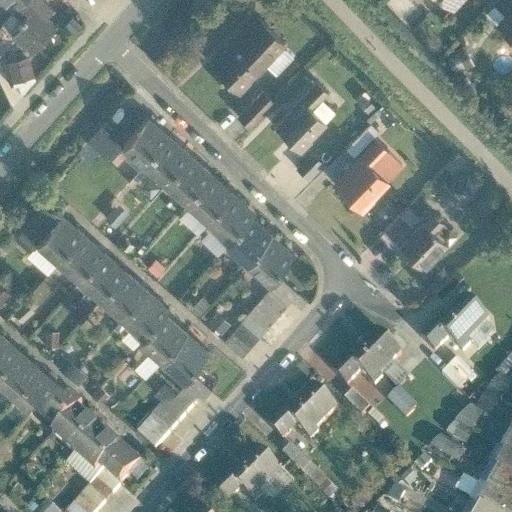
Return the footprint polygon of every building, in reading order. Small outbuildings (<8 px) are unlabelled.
[(0,0),(14,12),(24,0),(0,0)] [(34,51),(55,27),(47,21),(56,11),(41,0),(24,0),(14,12),(23,19),(12,32),(34,51)] [(238,86),(284,38),(255,12),(210,60),(238,86)] [(511,13),(500,28),(511,38),(511,13)] [(29,53),(8,59),(13,78),(34,72),(29,53)] [(273,122),(300,145),(325,117),(310,104),(327,88),(316,78),(273,122)] [(248,121),(272,96),(261,86),(237,112),(248,121)] [(144,159),(171,131),(149,111),(122,139),(144,159)] [(144,159),(164,178),(191,150),(171,131),(144,159)] [(331,179),(359,206),(388,176),(387,175),(402,160),(375,134),(331,179)] [(212,170),(191,150),(164,178),(185,198),(212,170)] [(302,171),(313,179),(325,162),(314,154),(302,171)] [(212,170),(185,198),(207,218),(234,189),(212,170)] [(234,189),(207,218),(228,237),(251,212),(254,207),(234,189)] [(398,241),(421,265),(445,242),(432,230),(442,220),(425,205),(417,213),(421,217),(398,241)] [(58,258),(84,230),(64,210),(37,238),(58,258)] [(273,232),(251,212),(228,237),(224,240),(246,259),(273,232)] [(58,258),(77,277),(104,249),(84,230),(58,258)] [(273,232),(246,259),(267,280),(294,253),(273,232)] [(125,268),(104,249),(77,277),(99,296),(125,268)] [(125,268),(99,296),(119,314),(147,286),(125,268)] [(242,354),(297,291),(278,275),(223,337),(242,354)] [(443,302),(457,287),(449,279),(434,294),(443,302)] [(0,299),(9,289),(0,281),(0,299)] [(167,305),(147,286),(119,314),(140,333),(163,310),(167,305)] [(469,339),(488,320),(464,297),(447,314),(445,312),(420,336),(435,352),(448,337),(462,353),(472,343),(469,339)] [(186,329),(163,310),(140,333),(136,337),(161,357),(186,329)] [(183,377),(208,349),(186,329),(161,357),(183,377)] [(381,376),(400,354),(375,329),(334,369),(348,383),(360,371),(375,386),(383,377),(381,376)] [(0,334),(0,362),(14,347),(0,334)] [(36,366),(14,347),(0,362),(0,386),(10,395),(36,366)] [(443,373),(461,390),(476,374),(459,357),(443,373)] [(58,384),(36,366),(10,395),(32,414),(58,384)] [(156,449),(210,388),(192,371),(137,433),(156,449)] [(485,414),(493,419),(511,389),(511,382),(499,374),(477,409),(469,403),(449,434),(465,444),(485,414)] [(80,403),(58,384),(32,414),(54,433),(78,405),(80,403)] [(316,429),(337,408),(311,384),(294,402),(293,400),(269,425),(283,439),(295,425),(311,440),(319,431),(316,429)] [(405,417),(417,405),(400,388),(388,400),(405,417)] [(369,406),(352,391),(345,399),(361,415),(369,406)] [(100,424),(78,405),(54,433),(52,435),(74,454),(100,424)] [(100,424),(74,454),(95,472),(121,442),(100,424)] [(441,435),(431,449),(457,466),(466,452),(441,435)] [(142,461),(121,442),(95,472),(100,476),(106,468),(123,483),(142,461)] [(310,464),(290,445),(282,454),(302,473),(310,464)] [(281,470),(257,448),(239,464),(238,463),(211,488),(227,502),(240,489),(255,503),(263,495),(260,491),(281,470)] [(511,453),(506,450),(496,467),(498,468),(511,475),(511,453)] [(66,511),(96,511),(123,483),(106,468),(100,476),(66,511)] [(487,486),(511,500),(511,475),(498,468),(487,486)] [(511,511),(511,500),(487,486),(477,503),(480,505),(493,511),(511,511)]
